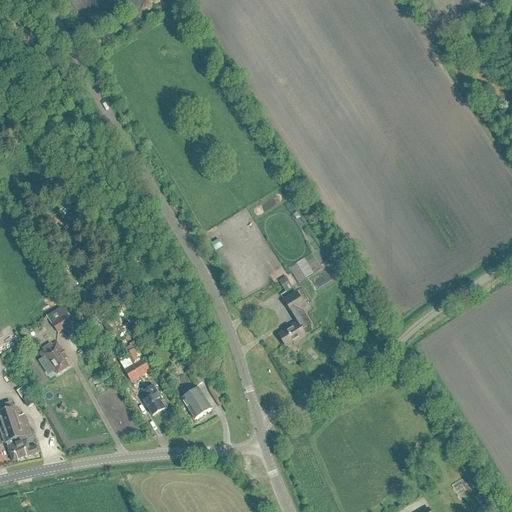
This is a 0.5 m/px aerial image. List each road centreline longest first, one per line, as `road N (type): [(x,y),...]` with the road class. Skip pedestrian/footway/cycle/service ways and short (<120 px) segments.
road 1 (tertiary): [(258,421),(228,326),(198,266),(41,0)]
road 2 (unclassified): [(258,421),(349,382),(511,261)]
road 3 (tertiary): [(0,480),(261,443)]
